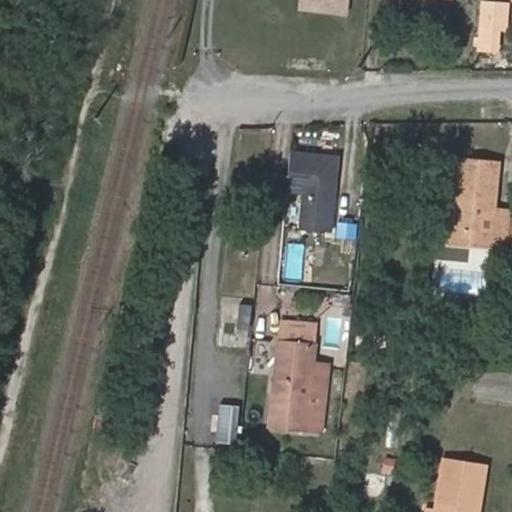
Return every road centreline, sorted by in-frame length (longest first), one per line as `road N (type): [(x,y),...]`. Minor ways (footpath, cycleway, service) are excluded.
road 1 (residential): [(0,502),(117,0)]
road 2 (residential): [(511,96),(227,105)]
